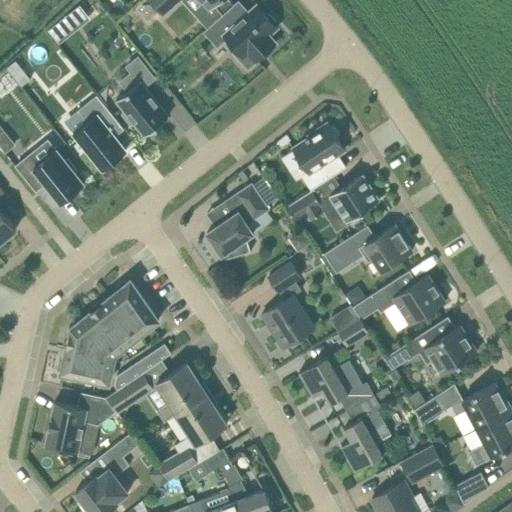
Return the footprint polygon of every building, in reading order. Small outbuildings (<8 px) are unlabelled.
[(203,0),(210,8),(219,0),(150,0),(163,14),(179,0),(203,0)] [(237,0),(205,29),(205,30),(218,44),(227,36),(238,48),(235,51),(248,67),(276,42),(269,33),(278,26),(275,23),(276,20),(270,12),(267,13),(258,3),(249,11),(238,0),(237,0)] [(71,33),(60,19),(49,28),(60,42),(71,33)] [(139,56),(127,65),(132,71),(121,80),(128,89),(117,98),(126,110),(123,112),(131,123),(134,120),(145,134),(169,115),(145,85),(155,77),(139,56)] [(16,59),(7,67),(21,85),(31,77),(16,59)] [(88,120),(74,132),(103,168),(127,149),(115,135),(112,131),(121,123),(107,105),(97,93),(78,108),(88,120)] [(311,189),(312,188),(346,167),(336,154),(346,148),(344,145),(343,146),(339,139),(340,139),(338,135),(340,133),(334,122),(331,124),(329,121),(306,136),(307,137),(293,147),(308,171),(303,174),(312,187),(311,188),(311,189)] [(0,124),(0,144),(0,145),(10,137),(0,124)] [(31,154),(17,165),(35,188),(35,189),(45,181),(61,201),(84,183),(75,171),(78,169),(68,157),(65,159),(57,149),(38,163),(31,154)] [(297,220),(306,214),(310,219),(325,209),(324,208),(330,205),(334,211),(339,207),(349,222),(365,212),(364,210),(380,199),(362,173),(325,197),(326,197),(320,201),(312,188),(311,189),(287,205),(297,220)] [(226,199),(235,212),(207,231),(214,241),(212,242),(220,254),(223,252),(227,257),(228,257),(252,249),(252,248),(250,248),(246,236),(254,231),(246,220),(252,216),(254,218),(270,207),(252,181),(226,199)] [(0,240),(17,227),(0,206),(0,194),(5,191),(0,184),(0,240)] [(324,252),(337,271),(364,254),(369,261),(374,257),(382,269),(383,269),(388,268),(392,267),(395,265),(398,262),(401,257),(413,249),(395,223),(354,249),(347,238),(324,252)] [(274,331),(284,346),(290,343),(291,345),(294,345),(302,340),(303,337),(301,335),(315,326),(294,294),(302,288),(296,278),(301,275),(291,260),(269,275),(279,289),(285,298),(265,311),(277,329),(274,331)] [(379,307),(381,311),(397,301),(411,322),(446,300),(429,273),(405,288),(397,277),(353,305),(360,316),(361,318),(379,307)] [(61,372),(110,382),(116,355),(159,319),(131,278),(71,326),(61,372)] [(352,303),(346,306),(354,319),(360,316),(353,305),(352,303)] [(338,330),(347,344),(369,331),(361,318),(360,316),(354,319),(338,330)] [(409,357),(410,358),(420,351),(427,363),(434,358),(444,372),(477,351),(459,324),(440,336),(433,325),(385,356),(392,367),(409,357)] [(158,347),(165,356),(172,352),(165,342),(158,347)] [(158,347),(152,351),(158,361),(165,356),(158,347)] [(145,356),(151,365),(158,361),(152,351),(145,356)] [(340,396),(347,408),(374,392),(367,380),(363,382),(349,358),(334,367),(328,355),(300,371),(314,395),(324,389),(331,402),(340,396)] [(138,360),(145,370),(151,365),(145,356),(138,360)] [(138,360),(131,365),(138,375),(143,371),(145,370),(138,360)] [(165,420),(177,412),(211,390),(210,389),(209,388),(208,388),(206,387),(205,388),(187,361),(157,381),(169,401),(157,409),(165,420)] [(124,369),(131,379),(138,375),(131,365),(124,369)] [(124,369),(118,374),(124,384),(131,379),(124,369)] [(106,396),(119,412),(154,388),(143,371),(138,375),(131,379),(124,384),(118,388),(106,396)] [(124,384),(118,374),(117,374),(115,384),(118,388),(124,384)] [(469,407),(478,426),(510,410),(509,408),(511,407),(505,395),(502,396),(494,381),(452,404),(457,413),(469,407)] [(46,443),(78,450),(85,420),(99,423),(117,410),(106,396),(81,390),(78,405),(55,400),(46,443)] [(179,450),(158,462),(170,478),(198,462),(191,450),(205,441),(203,438),(227,423),(211,397),(212,393),(211,390),(177,412),(190,434),(175,444),(179,450)] [(347,408),(354,421),(345,426),(352,438),(342,444),(356,469),(383,453),(377,441),(392,432),(378,409),(382,406),(374,392),(347,408)] [(444,410),(434,396),(415,408),(424,424),(444,410)] [(478,426),(486,441),(469,450),(477,464),(511,445),(511,411),(510,412),(510,410),(478,426)] [(104,511),(118,501),(117,500),(129,491),(116,474),(130,463),(124,455),(141,441),(132,429),(104,452),(113,463),(98,475),(97,474),(76,490),(84,500),(80,503),(87,511),(104,511)] [(445,464),(434,442),(402,459),(413,481),(445,464)] [(203,459),(210,470),(222,463),(231,458),(224,446),(203,459)] [(231,487),(240,511),(274,511),(265,487),(250,493),(244,482),(246,482),(237,465),(236,467),(231,458),(222,463),(231,487)] [(455,484),(465,503),(489,485),(481,470),(455,484)] [(382,511),(418,511),(409,494),(412,493),(405,479),(372,497),(380,511),(382,511)] [(240,511),(231,487),(189,503),(190,505),(192,511),(240,511)] [(511,511),(511,500),(495,511),(511,511)]
